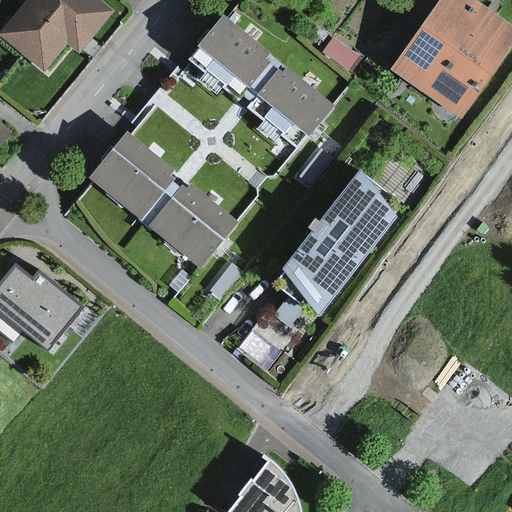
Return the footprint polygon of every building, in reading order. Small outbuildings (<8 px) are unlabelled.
[(90,0),(29,0),(0,36),(0,38),(41,71),(65,42),(77,52),(108,14),(90,0)] [(511,23),(478,0),(437,0),(420,26),(492,75),(511,46),(511,23)] [(280,52),(226,9),(188,56),(239,98),(244,92),(258,104),(254,109),(301,147),(339,100),(288,59),(284,64),(276,57),(280,52)] [(420,26),(390,68),(465,117),(492,75),(420,26)] [(337,37),(328,50),(355,69),(364,56),(337,37)] [(128,129),(90,176),(143,219),(147,215),(156,221),(152,226),(203,268),(241,221),(194,182),(189,188),(175,176),(180,171),(128,129)] [(325,148),(305,173),(316,182),(337,157),(325,148)] [(311,232),(280,267),(318,317),(396,217),(359,168),(317,222),(313,220),(306,229),(311,232)] [(236,260),(215,285),(227,294),(247,269),(236,260)] [(32,284),(14,270),(0,286),(0,307),(51,349),(87,304),(44,269),(32,284)] [(286,300),(262,327),(280,342),(303,315),(286,300)] [(234,511),(302,511),(295,491),(276,459),(234,511)]
